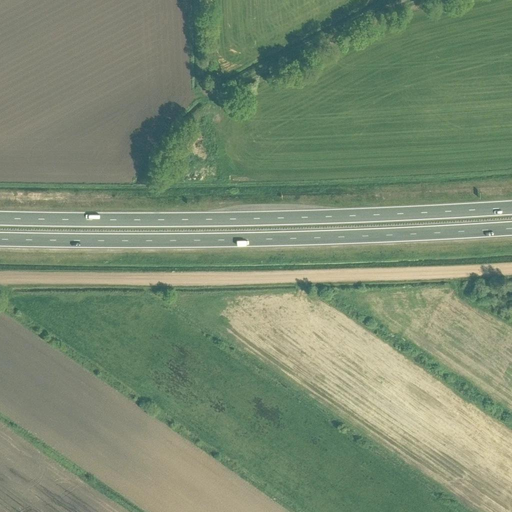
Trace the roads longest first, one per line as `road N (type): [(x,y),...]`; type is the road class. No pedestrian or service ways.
road 1 (track): [(0,280),(511,268)]
road 2 (trunk): [(0,239),(511,228)]
road 3 (trunk): [(511,208),(0,218)]
road 4 (track): [(198,0),(201,85),(214,92),(402,0)]
